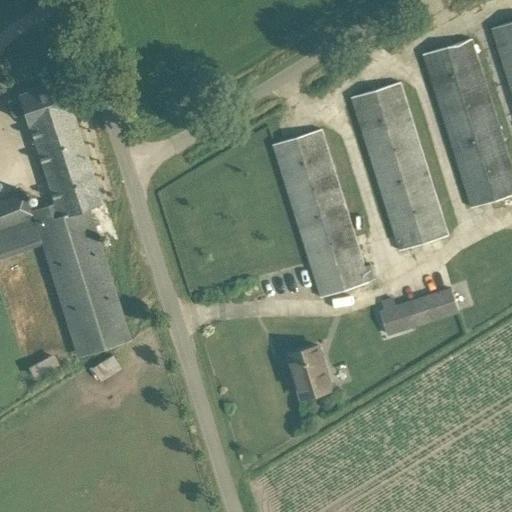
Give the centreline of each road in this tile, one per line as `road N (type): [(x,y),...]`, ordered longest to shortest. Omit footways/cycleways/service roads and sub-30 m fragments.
road 1 (unclassified): [(234,511),(126,169)]
road 2 (unclassified): [(126,169),(404,0)]
road 3 (unclassified): [(126,169),(74,0)]
